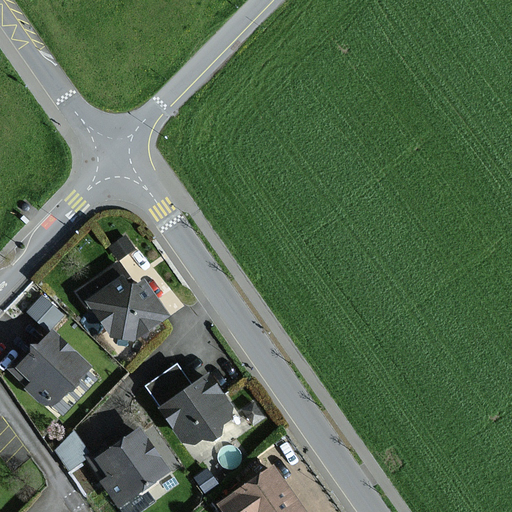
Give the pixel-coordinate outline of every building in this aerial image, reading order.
[(125,289),(117,280),(81,305),(103,339),(128,344),(165,321),(160,314),(154,298),(139,279),(125,289)] [(50,326),(65,309),(44,290),(29,306),(50,326)] [(52,329),(8,372),(41,410),(86,371),(52,329)] [(202,375),(155,408),(175,446),(213,440),(214,428),(224,422),(226,409),(202,375)] [(116,506),(167,472),(138,430),(102,454),(99,450),(88,458),(104,482),(101,483),(116,506)] [(300,511),(270,469),(217,506),(221,511),(300,511)]
